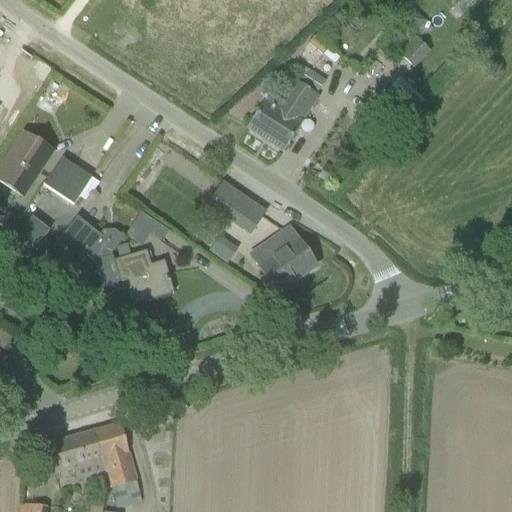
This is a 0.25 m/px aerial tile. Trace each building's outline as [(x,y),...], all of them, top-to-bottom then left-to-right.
[(407,41),(410,38),(425,23),(413,11),(394,29),(407,41)] [(322,56),(327,50),(327,49),(314,38),(308,45),(322,56)] [(413,71),(430,54),(415,41),(399,57),(413,71)] [(248,130),(282,152),(299,125),(318,98),(315,96),(324,82),(308,72),(299,86),(292,81),(274,109),(265,104),(248,130)] [(0,184),(22,200),(52,154),(23,135),(0,169),(0,184)] [(73,207),(91,180),(61,160),(43,187),(73,207)] [(324,165),(317,180),(327,185),(335,171),(324,165)] [(206,207),(249,237),(264,215),(221,185),(206,207)] [(133,223),(136,225),(149,235),(157,240),(164,230),(140,213),(133,223)] [(8,249),(30,220),(24,215),(5,244),(4,246),(8,249)] [(1,220),(0,219),(0,238),(2,240),(11,226),(1,220)] [(118,284),(112,263),(110,256),(123,240),(114,232),(102,232),(98,237),(76,219),(53,249),(42,241),(49,233),(31,219),(30,220),(8,249),(65,287),(76,271),(87,258),(94,263),(102,289),(118,284)] [(313,265),(317,263),(308,252),(305,254),(289,231),(265,246),(274,258),(257,269),(276,296),(315,269),(313,265)] [(214,239),(208,255),(229,263),(235,247),(214,239)] [(112,263),(118,284),(131,280),(133,288),(127,290),(133,307),(134,307),(142,304),(171,295),(171,296),(173,295),(163,264),(150,267),(145,254),(112,263)] [(0,294),(17,293),(15,274),(0,275),(0,294)] [(95,433),(106,473),(109,485),(116,510),(141,503),(135,483),(119,426),(95,433)] [(95,433),(47,446),(55,475),(73,470),(76,481),(106,473),(95,433)]
